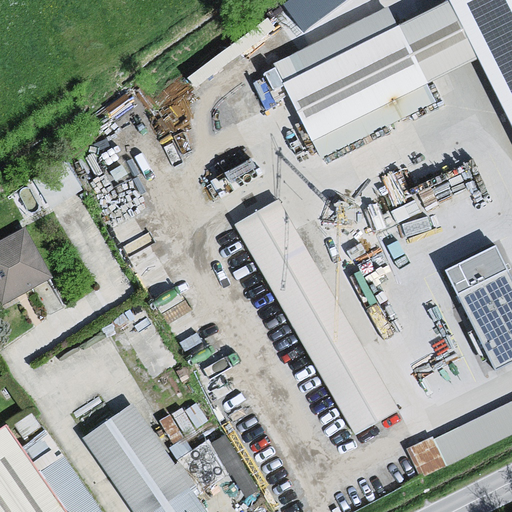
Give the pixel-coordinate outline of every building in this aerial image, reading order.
[(477,62),(511,130),(511,0),(445,0),(447,3),(477,62)] [(385,8),(272,64),(319,159),(432,107),(426,87),(477,62),(447,3),(396,28),(385,8)] [(275,204),(233,228),(354,441),(398,419),(275,204)] [(23,232),(0,244),(0,306),(0,307),(50,281),(23,232)] [(511,278),(508,270),(458,294),(495,370),(511,361),(511,278)] [(511,397),(410,443),(422,470),(511,430),(511,397)] [(202,511),(131,409),(82,444),(128,511),(202,511)] [(242,499),(263,486),(226,426),(205,439),(242,499)] [(58,511),(4,431),(0,433),(0,511),(58,511)]
